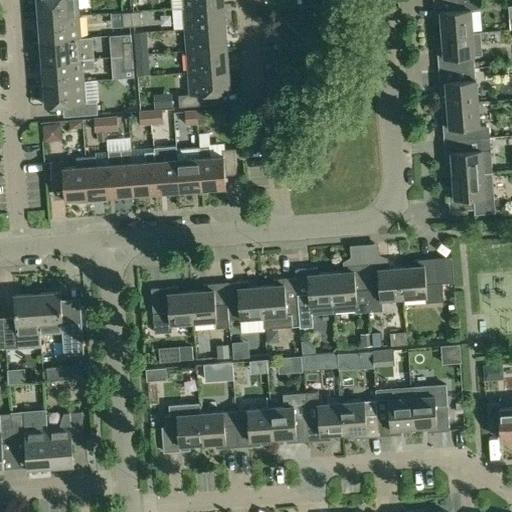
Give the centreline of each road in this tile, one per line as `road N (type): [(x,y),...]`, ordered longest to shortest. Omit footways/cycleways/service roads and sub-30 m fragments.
road 1 (residential): [(127,508),(296,496),(320,467),(461,456),(511,494)]
road 2 (residential): [(281,230),(364,224),(389,202),(380,0)]
road 3 (residential): [(20,247),(12,0)]
road 4 (residential): [(281,230),(273,120),(252,102),(246,8),(253,0)]
road 5 (residential): [(125,482),(108,241)]
road 6 (residential): [(108,241),(281,230)]
road 7 (residential): [(0,491),(125,482)]
